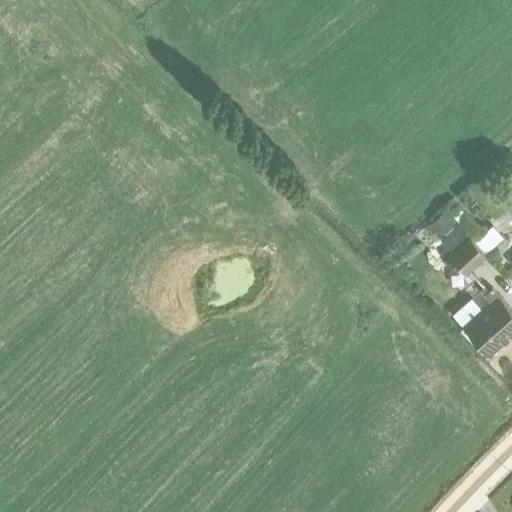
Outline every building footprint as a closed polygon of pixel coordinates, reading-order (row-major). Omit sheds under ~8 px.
[(470,233),(480,226),(453,197),(445,204),(470,233)] [(443,206),(429,218),(432,221),(429,224),(440,236),(457,221),(443,206)] [(480,226),(470,233),(486,251),(504,235),(492,223),(488,227),(484,222),(480,226)] [(469,234),(448,253),(465,272),(487,254),(469,234)] [(485,283),(453,312),(488,352),(511,331),(511,306),(492,284),(488,287),(485,283)]
